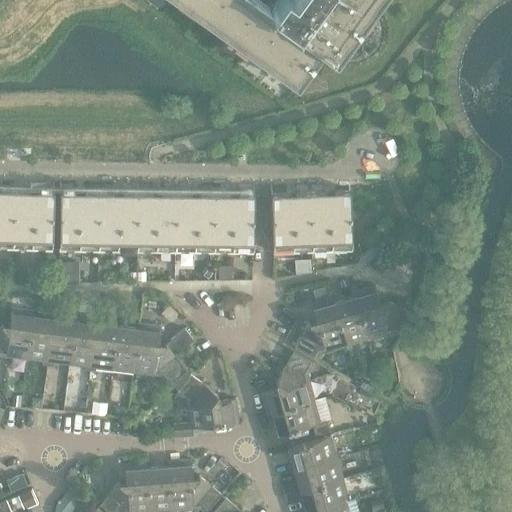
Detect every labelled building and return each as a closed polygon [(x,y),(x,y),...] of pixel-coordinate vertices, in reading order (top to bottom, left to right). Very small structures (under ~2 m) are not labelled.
[(278,0),(271,10),(256,0),(179,0),(296,84),(322,48),(333,56),(373,0),(278,0)] [(0,247),(51,249),(52,189),(0,187),(0,247)] [(58,249),(252,252),(253,192),(58,189),(58,249)] [(270,192),(271,252),(350,249),(349,189),(270,192)] [(412,232),(404,248),(418,255),(426,239),(412,232)] [(385,255),(373,266),(382,275),(393,264),(385,255)] [(58,261),(58,283),(77,283),(78,262),(58,261)] [(231,264),(217,265),(218,279),(231,278),(231,264)] [(208,269),(203,275),(207,278),(212,272),(208,269)] [(145,272),(137,272),(137,281),(145,281),(145,272)] [(354,296),(366,339),(394,331),(400,335),(412,314),(386,300),(383,304),(380,302),(375,285),(351,292),(353,297),(354,296)] [(333,302),(345,345),(366,339),(354,296),(353,297),(334,302),(333,302)] [(333,302),(334,302),(333,297),(311,303),(316,320),(313,324),(308,321),(294,346),(315,358),(318,352),(345,345),(333,302)] [(168,305),(161,313),(170,321),(177,313),(168,305)] [(31,313),(32,314),(32,309),(10,306),(8,323),(3,326),(8,333),(5,355),(25,358),(31,313)] [(31,313),(25,358),(42,360),(41,364),(46,364),(52,316),(32,314),(31,313)] [(52,316),(46,364),(51,365),(52,361),(68,363),(74,319),(52,316)] [(74,319),(68,363),(84,365),(84,369),(88,370),(95,321),(74,319)] [(95,321),(88,370),(94,370),(94,367),(111,369),(116,324),(95,321)] [(1,322),(0,322),(0,354),(5,355),(8,333),(3,326),(1,322)] [(138,322),(137,327),(132,371),(159,375),(166,384),(185,369),(173,353),(189,340),(181,330),(161,346),(157,341),(159,325),(138,322)] [(116,324),(111,369),(128,371),(127,375),(132,375),(137,327),(116,324)] [(291,351),(275,380),(286,386),(308,380),(306,373),(312,363),(295,353),(291,351)] [(209,403),(216,393),(189,373),(175,393),(184,399),(185,406),(209,403)] [(286,386),(275,380),(280,383),(278,387),(261,392),(267,413),(272,412),(271,411),(313,399),(308,380),(286,386)] [(359,389),(358,391),(369,397),(375,388),(363,381),(361,385),(359,389)] [(12,393),(11,405),(20,406),(21,394),(12,393)] [(185,406),(188,421),(173,423),(174,436),(192,434),(192,426),(237,419),(234,398),(217,400),(213,398),(216,393),(209,403),(185,406)] [(31,400),(30,407),(41,408),(42,398),(35,397),(31,400)] [(271,411),(272,412),(277,433),(320,421),(315,404),(319,403),(317,398),(313,399),(271,411)] [(92,401),(90,412),(105,413),(106,402),(92,401)] [(320,421),(312,423),(315,435),(329,432),(325,419),(320,421)] [(294,469),(339,456),(338,451),(334,452),(329,435),(287,447),(294,469)] [(339,456),(294,469),(299,489),(341,477),(337,462),(341,460),(339,456)] [(222,457),(216,463),(222,468),(228,462),(222,457)] [(118,481),(99,504),(109,511),(146,511),(150,511),(149,511),(154,511),(200,508),(204,511),(220,494),(198,475),(194,479),(191,476),(190,459),(166,461),(166,465),(147,466),(147,462),(124,464),(125,482),(122,485),(118,481)] [(24,474),(11,479),(15,490),(28,485),(24,474)] [(341,477),(299,489),(305,510),(351,497),(350,493),(346,494),(341,477)] [(32,489),(19,494),(25,509),(38,504),(32,489)] [(242,511),(224,497),(211,511),(242,511)] [(305,510),(305,511),(358,511),(354,497),(351,498),(351,497),(305,510)] [(0,511),(10,511),(5,498),(0,500),(0,511)] [(55,506),(54,511),(69,511),(72,509),(61,500),(55,506)]
